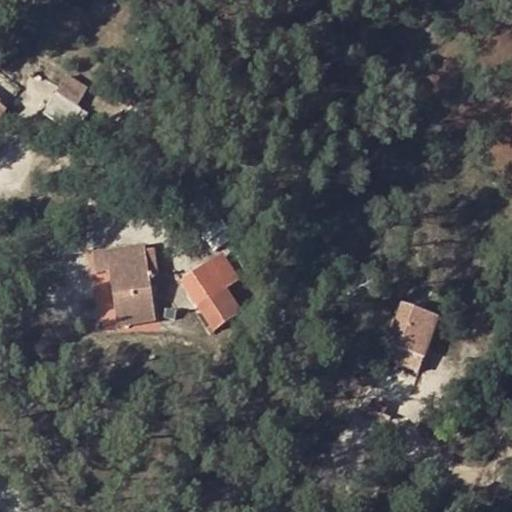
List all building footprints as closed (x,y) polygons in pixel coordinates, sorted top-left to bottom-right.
[(55,96),(74,109),(85,92),(65,79),(55,96)] [(74,109),(55,96),(43,116),(74,136),(86,117),(74,109)] [(114,327),(151,323),(146,278),(143,254),(143,250),(101,255),(104,273),(108,272),(114,327)] [(153,253),(143,254),(146,278),(156,277),(153,253)] [(94,274),(104,273),(101,255),(91,256),(94,274)] [(239,283),(222,256),(207,266),(225,292),(239,283)] [(240,316),(225,292),(207,266),(179,284),(213,333),(240,316)] [(386,349),(422,360),(434,321),(399,310),(386,349)] [(422,360),(386,349),(382,363),(417,374),(422,360)]
